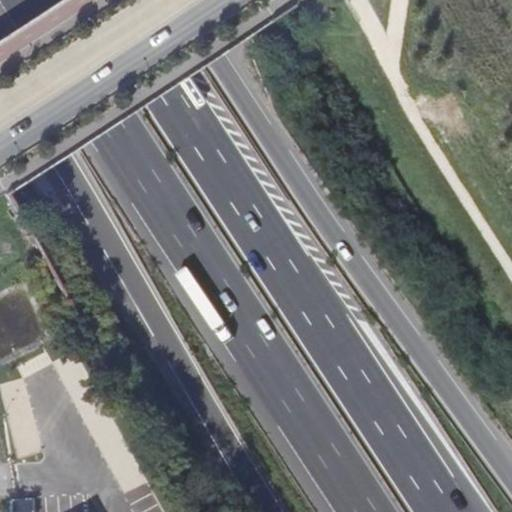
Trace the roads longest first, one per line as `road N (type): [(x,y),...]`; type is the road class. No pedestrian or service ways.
road 1 (motorway): [(437,511),(103,0)]
road 2 (motorway): [(39,0),(373,511)]
road 3 (motorway): [(511,487),(178,0)]
road 4 (motorway): [(0,60),(272,511)]
road 5 (residential): [(0,147),(225,0)]
